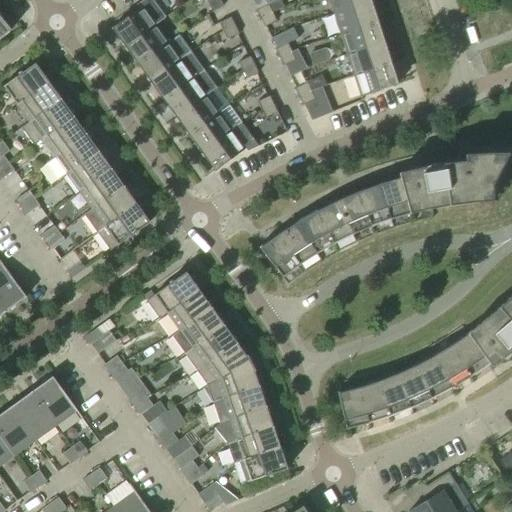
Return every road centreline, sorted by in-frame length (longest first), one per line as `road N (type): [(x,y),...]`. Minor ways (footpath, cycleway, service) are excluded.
road 1 (residential): [(198,220),(315,156),(471,90)]
road 2 (unclassified): [(511,233),(377,262),(272,321)]
road 3 (unclassified): [(296,369),(399,332),(511,245)]
road 4 (residential): [(198,220),(57,23)]
road 5 (residential): [(511,394),(331,477)]
road 6 (residential): [(133,430),(19,511)]
road 7 (residential): [(272,321),(198,220)]
